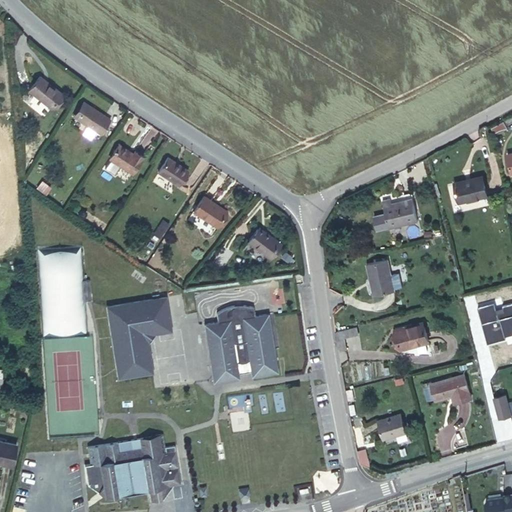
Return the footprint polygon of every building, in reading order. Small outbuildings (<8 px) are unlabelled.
[(51,107),(62,93),(39,75),(28,90),(51,107)] [(76,118),(86,103),(83,101),(73,116),(76,118)] [(110,119),(86,103),(76,118),(100,134),(110,119)] [(507,128),(503,121),(491,128),(495,135),(507,128)] [(132,173),(143,157),(134,151),(133,154),(118,144),(109,158),(132,173)] [(178,185),(188,170),(167,157),(158,171),(178,185)] [(126,180),(130,174),(121,169),(117,174),(126,180)] [(487,195),(482,176),(454,182),(459,202),(487,195)] [(47,195),(51,187),(42,181),(37,188),(47,195)] [(216,226),(226,211),(203,196),(193,211),(216,226)] [(418,220),(413,198),(405,200),(405,201),(392,204),(390,198),(383,200),(389,227),(418,220)] [(159,237),(168,224),(162,220),(153,233),(159,237)] [(268,256),(279,242),(264,231),(263,233),(257,228),(258,227),(257,226),(247,240),(268,256)] [(270,258),(281,243),(279,242),(268,256),(270,258)] [(85,301),(83,280),(83,279),(81,247),(38,249),(44,338),(87,335),(85,301)] [(390,273),(387,259),(367,263),(374,295),(394,290),(393,288),(402,286),(399,272),(390,273)] [(171,330),(165,296),(156,298),(159,316),(146,318),(148,330),(149,331),(145,338),(147,339),(151,334),(171,330)] [(149,331),(148,330),(146,318),(159,316),(156,298),(107,306),(118,377),(152,372),(147,339),(145,338),(149,331)] [(266,337),(270,336),(271,334),(268,315),(266,314),(254,316),(253,307),(249,305),(238,305),(234,305),(228,307),(223,309),(216,313),(217,321),(206,323),(204,325),(207,344),(210,346),(213,346),(214,356),(211,357),(210,359),(213,378),(215,379),(237,376),(239,374),(238,373),(236,362),(240,362),(242,362),(245,362),(247,361),(249,359),(251,371),(251,374),(254,376),(275,372),(277,370),(274,348),(271,347),(268,347),(266,337)] [(484,315),(475,317),(479,334),(488,332),(484,315)] [(413,327),(397,331),(401,348),(429,342),(424,321),(412,324),(413,327)] [(357,333),(356,326),(335,331),(336,338),(357,333)] [(347,350),(345,340),(337,342),(338,348),(340,348),(346,351),(347,350)] [(251,371),(249,359),(247,361),(245,362),(242,362),(240,362),(236,362),(238,373),(251,371)] [(471,397),(464,373),(431,383),(436,399),(452,395),(454,402),(471,397)] [(213,383),(239,379),(239,374),(237,376),(215,379),(213,378),(213,383)] [(241,394),(227,396),(228,408),(242,406),(241,394)] [(511,414),(505,394),(494,397),(499,418),(511,414)] [(406,431),(401,413),(378,419),(383,438),(406,431)] [(179,483),(173,444),(163,446),(161,433),(86,446),(89,463),(83,465),(86,483),(103,496),(148,488),(150,501),(161,499),(160,494),(167,485),(179,483)] [(0,462),(12,465),(16,444),(0,440),(0,462)] [(249,495),(248,487),(238,489),(239,497),(249,495)] [(485,501),(486,511),(511,511),(511,493),(503,495),(503,496),(488,498),(485,501)]
